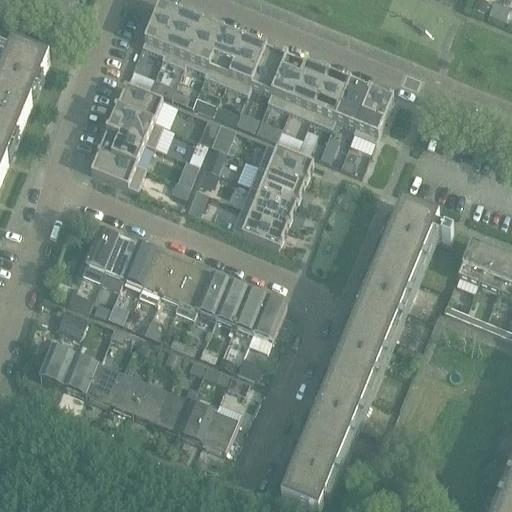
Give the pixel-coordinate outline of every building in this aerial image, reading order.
[(494,7),(489,21),(497,24),(502,11),(494,7)] [(182,20),(160,11),(142,54),(163,62),(162,66),(163,66),(182,20)] [(497,24),(504,27),(505,27),(510,14),(502,11),(497,24)] [(203,29),(182,20),(163,66),(184,75),(203,29)] [(224,37),(203,29),(184,75),(186,72),(206,80),(204,83),(205,84),(224,37)] [(245,46),(224,37),(205,84),(226,92),(245,46)] [(266,54),(245,46),(226,92),(247,101),(266,54)] [(0,66),(5,69),(0,81),(0,188),(50,67),(12,52),(12,53),(0,47),(0,66)] [(287,63),(266,54),(247,101),(248,101),(252,92),(271,100),(267,109),(268,110),(287,63)] [(308,72),(287,63),(268,110),(289,118),(308,72)] [(308,72),(289,118),(310,127),(329,80),(308,72)] [(154,85),(133,77),(129,87),(150,95),(154,85)] [(350,89),(329,80),(310,127),(331,135),(350,89)] [(165,90),(155,86),(151,96),(161,100),(165,90)] [(372,98),(350,89),(331,135),(332,136),(336,126),(356,135),(353,140),(354,140),(372,98)] [(163,108),(126,93),(117,114),(164,133),(155,129),(163,108)] [(190,103),(175,97),(172,105),(187,111),(190,103)] [(393,106),(372,98),(354,140),(376,149),(393,106)] [(217,113),(197,105),(193,114),(213,122),(217,113)] [(238,121),(218,112),(214,122),(234,130),(238,121)] [(117,114),(109,136),(155,154),(164,133),(117,114)] [(258,127),(242,120),(237,131),(254,138),(258,127)] [(281,136),(261,128),(256,139),(277,147),(281,136)] [(236,138),(221,131),(212,153),(227,159),(236,138)] [(109,136),(100,157),(146,176),(147,175),(137,171),(145,151),(155,155),(155,154),(109,136)] [(216,141),(205,136),(200,147),(211,152),(216,141)] [(302,146),(282,138),(277,148),(298,156),(302,146)] [(329,143),(320,165),(330,169),(339,147),(329,143)] [(313,151),(303,146),(299,157),(309,161),(313,151)] [(208,152),(198,148),(190,168),(200,172),(208,152)] [(314,169),(268,150),(259,172),(305,191),(314,169)] [(225,159),(214,155),(206,175),(217,180),(225,159)] [(100,157),(91,179),(137,197),(146,176),(100,157)] [(199,173),(188,168),(180,189),(191,193),(199,173)] [(305,191),(259,172),(250,193),(296,212),(305,191)] [(217,181),(205,176),(200,189),(211,194),(217,181)] [(191,194),(177,188),(173,199),(187,205),(191,194)] [(296,212),(250,193),(241,215),(288,233),(296,212)] [(208,201),(197,196),(188,218),(199,223),(208,201)] [(441,248),(445,249),(450,251),(454,243),(448,240),(451,232),(438,227),(439,227),(402,212),(282,505),(297,511),(321,511),(432,243),(441,247),(441,248)] [(241,215),(232,236),(279,255),(288,233),(241,215)] [(101,290),(120,244),(101,236),(82,283),(101,290)] [(119,298),(124,287),(138,252),(120,244),(101,290),(119,298)] [(493,258),(472,249),(458,283),(479,292),(493,258)] [(157,259),(138,252),(124,287),(142,295),(157,259)] [(511,267),(511,265),(493,258),(479,292),(499,300),(511,267)] [(157,259),(142,295),(138,306),(156,313),(161,302),(175,267),(157,259)] [(194,275),(175,267),(161,302),(179,310),(194,275)] [(511,267),(499,300),(511,305),(511,267)] [(212,282),(194,275),(179,310),(175,321),(193,329),(198,318),(212,282)] [(198,318),(216,326),(231,290),(212,282),(198,318)] [(250,298),(231,290),(216,326),(235,333),(250,298)] [(74,296),(69,308),(91,317),(96,305),(74,296)] [(268,305),(250,298),(235,333),(253,341),(268,305)] [(287,313),(268,305),(253,341),(272,349),(287,313)] [(444,318),(464,326),(467,320),(446,311),(444,318)] [(85,341),(89,324),(64,317),(60,334),(85,341)] [(487,328),(467,320),(464,326),(484,334),(487,328)] [(484,334),(504,343),(507,336),(487,328),(484,334)] [(63,394),(76,364),(78,359),(54,349),(40,385),(63,394)] [(78,359),(76,364),(63,394),(86,404),(99,373),(101,369),(78,359)] [(244,363),(240,378),(262,385),(266,369),(244,363)] [(86,404),(110,413),(122,383),(99,373),(86,404)] [(145,392),(122,383),(110,413),(132,423),(145,392)] [(169,402),(145,392),(132,423),(156,433),(169,402)] [(192,412),(169,402),(156,433),(179,442),(192,412)] [(194,407),(192,412),(179,442),(202,452),(215,421),(217,417),(194,407)] [(215,421),(202,452),(226,462),(238,431),(215,421)] [(511,511),(511,487),(501,511),(511,511)]
